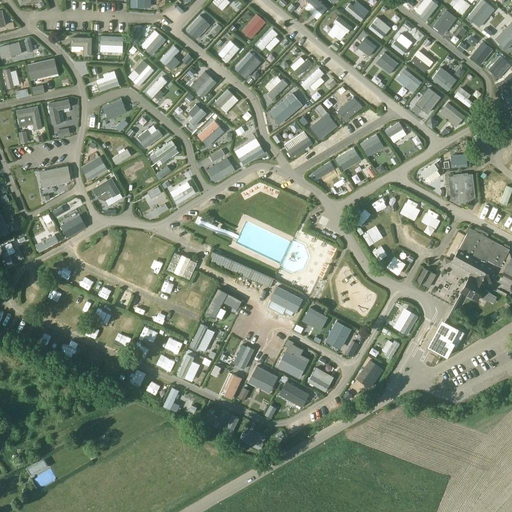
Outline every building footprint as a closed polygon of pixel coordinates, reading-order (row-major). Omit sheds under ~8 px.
[(145,8),(144,0),(130,0),(131,9),(145,8)] [(214,0),(213,2),(222,10),(230,2),(227,0),(214,0)] [(317,0),(306,0),(322,14),(327,8),(317,0)] [(421,16),(427,20),(439,5),(433,0),(424,0),(419,8),(424,12),(421,16)] [(465,0),(452,0),(450,3),(455,6),(452,10),(462,17),(471,4),(465,0)] [(483,0),(481,0),(467,17),(474,22),(488,4),(483,0)] [(235,5),(238,9),(243,4),(239,1),(235,5)] [(346,9),(361,21),(366,15),(370,11),(358,1),(354,5),(351,3),(346,9)] [(444,34),(457,17),(452,14),(451,15),(446,11),(434,27),(444,34)] [(212,23),(202,14),(186,30),(191,36),(192,35),(197,40),(212,23)] [(257,14),(242,30),(251,38),(266,22),(257,14)] [(353,27),(339,16),(334,22),(336,24),(348,33),(353,27)] [(412,27),(406,22),(403,26),(409,30),(412,27)] [(386,34),(381,30),(375,25),(373,23),(370,28),(383,38),(386,34)] [(482,32),(489,37),(492,33),(485,27),(482,32)] [(273,29),(257,45),(263,50),(266,47),(270,51),(280,41),(275,37),(278,34),(273,29)] [(160,34),(155,30),(141,45),(146,49),(152,55),(166,40),(160,34)] [(511,31),(500,44),(506,50),(511,43),(511,31)] [(123,37),(101,36),(101,44),(123,45),(123,37)] [(92,38),(71,37),(71,46),(84,46),(83,56),(91,57),(92,38)] [(392,46),(403,55),(411,46),(399,37),(392,46)] [(377,47),(366,38),(362,42),(366,46),(362,50),(370,56),(374,52),(373,52),(377,47)] [(19,42),(0,47),(0,54),(1,59),(22,53),(19,42)] [(335,42),(331,47),(336,51),(340,46),(335,42)] [(227,62),(239,48),(235,44),(223,58),(227,62)] [(166,65),(180,51),(174,45),(160,60),(166,65)] [(481,64),(492,50),(488,46),(481,54),(477,50),(472,57),(481,64)] [(241,74),(256,58),(250,52),(235,68),(241,74)] [(193,58),(188,53),(185,57),(190,62),(193,58)] [(398,64),(385,53),(377,63),(390,74),(398,64)] [(411,61),(425,72),(430,66),(416,55),(411,61)] [(299,75),(312,63),(308,58),(305,61),(301,57),(290,66),(299,75)] [(500,57),(488,70),(493,73),(495,71),(501,76),(510,66),(500,57)] [(55,58),(27,64),(31,80),(58,74),(55,58)] [(135,69),(140,74),(133,81),(139,86),(154,70),(143,60),(135,69)] [(461,66),(455,73),(460,77),(466,70),(461,66)] [(319,68),(301,84),(306,89),(310,86),(314,90),(324,81),(320,77),(324,74),(319,68)] [(10,69),(3,70),(7,88),(14,86),(10,69)] [(422,82),(405,69),(401,74),(418,88),(422,82)] [(432,79),(446,90),(450,85),(444,80),(447,76),(439,70),(432,79)] [(167,81),(162,76),(147,92),(153,97),(167,81)] [(201,89),(206,93),(218,80),(213,76),(201,89)] [(98,84),(100,91),(119,85),(117,78),(98,84)] [(287,85),(282,79),(267,94),(272,99),(287,85)] [(454,97),(469,108),(473,103),(467,99),(470,95),(460,88),(457,91),(458,92),(454,97)] [(215,102),(220,108),(233,95),(228,89),(215,102)] [(440,98),(429,89),(422,98),(433,107),(440,98)] [(297,99),(292,93),(275,108),(276,110),(278,113),(280,114),(297,99)] [(337,111),(346,121),(363,107),(358,101),(357,102),(353,97),(337,111)] [(326,98),(323,103),(330,108),(333,103),(326,98)] [(121,99),(102,106),(103,109),(104,109),(106,113),(124,105),(121,99)] [(415,99),(408,104),(412,110),(419,105),(415,99)] [(48,104),(53,124),(60,123),(58,110),(70,107),(68,100),(48,104)] [(320,103),(315,107),(322,116),(327,112),(320,103)] [(464,116),(447,103),(439,113),(455,127),(464,116)] [(32,117),(35,131),(43,130),(38,107),(17,111),(19,120),(32,117)] [(189,121),(194,126),(206,114),(201,109),(189,121)] [(247,111),(242,117),(246,121),(252,116),(247,111)] [(313,129),(320,138),(336,126),(332,121),(328,116),(313,129)] [(224,132),(215,121),(198,135),(203,141),(210,134),(215,140),(224,132)] [(399,122),(385,131),(389,137),(390,137),(393,142),(406,134),(403,129),(399,122)] [(115,127),(120,131),(124,127),(119,123),(115,127)] [(242,126),(235,130),(238,135),(245,131),(242,126)] [(445,128),(441,133),(445,136),(449,131),(445,128)] [(148,129),(137,137),(141,142),(145,148),(162,135),(158,129),(152,134),(148,129)] [(278,133),(273,137),(277,143),(283,139),(278,133)] [(376,134),(360,144),(364,150),(365,150),(368,156),(383,147),(380,141),(376,134)] [(413,138),(417,145),(422,142),(418,135),(413,138)] [(287,150),(292,158),(313,144),(308,136),(287,150)] [(485,140),(483,137),(478,139),(486,155),(491,152),(490,149),(494,147),(490,138),(485,140)] [(176,147),(171,141),(150,156),(155,163),(160,159),(162,163),(170,157),(167,153),(176,147)] [(244,165),(264,152),(260,145),(239,158),(244,165)] [(354,148),(335,158),(339,165),(340,165),(358,155),(354,148)] [(127,149),(112,158),(116,164),(131,155),(127,149)] [(467,154),(450,155),(451,167),(467,166),(467,154)] [(391,159),(394,165),(399,162),(395,156),(391,159)] [(107,170),(99,157),(89,163),(93,170),(85,174),(89,180),(107,170)] [(141,160),(123,172),(126,178),(145,167),(141,160)] [(331,162),(315,171),(319,177),(322,182),(337,174),(331,162)] [(235,170),(231,164),(212,176),(216,182),(235,170)] [(434,164),(420,173),(424,179),(431,175),(437,170),(438,170),(434,164)] [(43,189),(73,182),(70,167),(40,173),(43,189)] [(367,171),(372,178),(376,175),(371,168),(367,171)] [(161,178),(166,174),(162,169),(158,173),(161,178)] [(454,178),(449,179),(451,203),(457,204),(457,206),(471,204),(471,202),(476,200),(473,176),(468,177),(468,175),(453,177),(454,178)] [(111,178),(94,188),(100,199),(101,198),(105,199),(105,200),(120,192),(111,178)] [(350,192),(355,188),(351,183),(346,186),(350,192)] [(511,190),(511,187),(506,185),(500,202),(507,205),(511,190)] [(192,186),(173,197),(176,204),(195,193),(192,186)] [(379,215),(391,207),(383,195),(371,204),(379,215)] [(409,198),(401,213),(416,221),(422,210),(417,207),(420,203),(409,198)] [(165,203),(147,214),(150,219),(168,209),(165,203)] [(425,232),(432,236),(443,216),(429,208),(422,222),(428,225),(425,232)] [(71,220),(61,226),(67,237),(86,226),(80,216),(71,221),(71,220)] [(452,262),(472,273),(461,292),(477,300),(483,290),(488,281),(492,283),(498,271),(511,278),(511,255),(508,253),(510,249),(486,237),(488,234),(478,229),(477,232),(470,228),(452,262)] [(55,235),(35,245),(39,252),(58,242),(55,235)] [(5,245),(0,247),(0,254),(6,268),(14,265),(5,245)] [(381,245),(372,251),(379,261),(388,255),(381,245)] [(222,256),(212,252),(208,261),(218,265),(222,256)] [(174,273),(190,279),(197,263),(190,260),(190,259),(182,255),(181,256),(174,253),(167,270),(174,273)] [(387,267),(400,275),(408,264),(395,255),(387,267)] [(425,269),(418,282),(428,288),(435,275),(425,269)] [(162,291),(171,293),(173,286),(164,283),(162,291)] [(109,298),(112,289),(101,285),(97,294),(109,298)] [(296,312),(302,299),(277,286),(270,299),(296,312)] [(218,289),(205,312),(215,317),(223,302),(237,309),(241,301),(218,289)] [(139,312),(143,303),(135,299),(130,308),(139,312)] [(328,317),(310,307),(306,314),(324,324),(328,317)] [(418,316),(411,312),(400,331),(407,335),(418,316)] [(351,329),(337,321),(327,339),(341,346),(351,329)] [(445,322),(431,348),(447,356),(453,346),(456,348),(464,332),(445,322)] [(460,327),(477,336),(480,331),(463,322),(460,327)] [(197,349),(208,327),(201,324),(190,346),(197,349)] [(141,340),(149,343),(153,334),(145,330),(141,340)] [(400,344),(394,341),(385,356),(391,359),(400,344)] [(247,347),(238,366),(244,369),(254,350),(247,346),(247,347)] [(278,366),(299,378),(307,363),(285,352),(278,366)] [(194,358),(187,354),(178,374),(184,378),(194,358)] [(205,358),(202,363),(209,366),(211,361),(205,358)] [(370,387),(383,370),(370,360),(365,367),(370,371),(362,382),(370,387)] [(252,375),(273,386),(278,376),(257,366),(252,375)] [(330,385),(316,377),(320,369),(316,367),(308,382),(326,392),(330,385)] [(241,378),(232,374),(228,383),(230,384),(227,390),(225,395),(232,399),(241,378)] [(287,381),(279,394),(297,404),(300,398),(305,400),(309,394),(287,381)] [(179,391),(172,388),(164,406),(170,409),(170,408),(173,403),(176,398),(177,394),(179,391)] [(347,391),(343,396),(347,400),(352,396),(347,391)] [(274,413),(267,410),(265,415),(271,418),(274,413)] [(232,416),(224,433),(223,433),(230,437),(239,419),(232,416)] [(263,443),(247,435),(242,433),(239,440),(260,450),(263,443)] [(31,477),(48,466),(44,458),(26,468),(31,477)]
